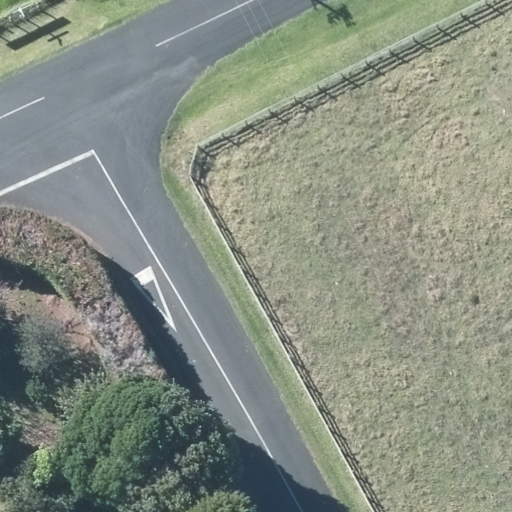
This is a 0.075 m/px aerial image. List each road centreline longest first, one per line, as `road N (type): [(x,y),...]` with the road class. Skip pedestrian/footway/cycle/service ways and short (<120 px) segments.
road 1 (unclassified): [(285,511),(64,98)]
road 2 (unclassified): [(252,0),(64,98)]
